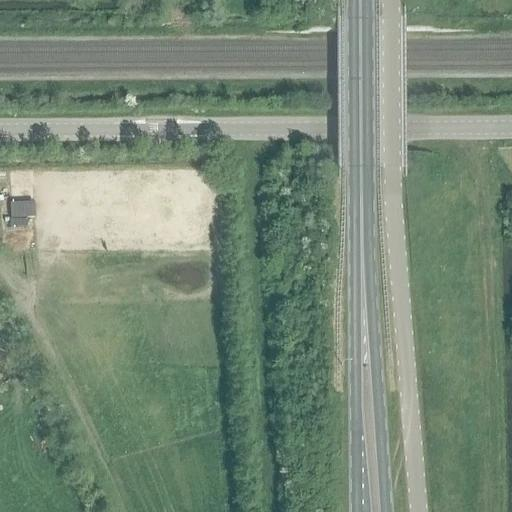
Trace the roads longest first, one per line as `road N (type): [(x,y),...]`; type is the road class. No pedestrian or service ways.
road 1 (unclassified): [(414,511),(390,173),(390,0)]
road 2 (tertiary): [(511,127),(0,130)]
road 3 (primary): [(361,291),(357,0)]
road 4 (primary): [(384,511),(372,335),(361,291)]
road 5 (primary): [(361,291),(353,336),(355,511)]
